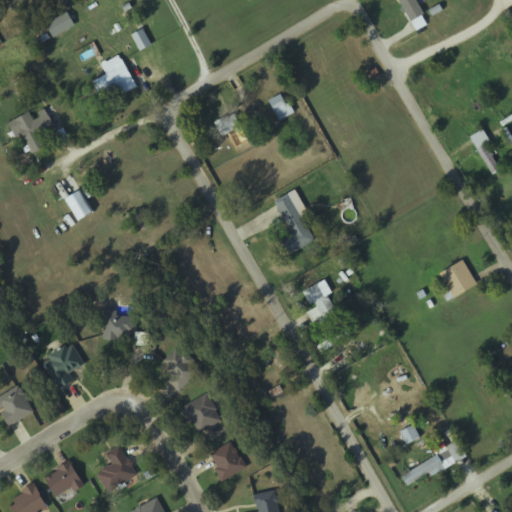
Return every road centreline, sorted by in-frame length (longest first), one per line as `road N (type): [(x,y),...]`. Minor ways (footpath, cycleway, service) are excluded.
road 1 (residential): [(511,460),(394,70),(351,0),(165,110)]
road 2 (residential): [(393,511),(165,110)]
road 3 (residential): [(202,510),(174,450),(129,399),(0,465)]
road 4 (residential): [(394,70),(496,20),(498,0)]
